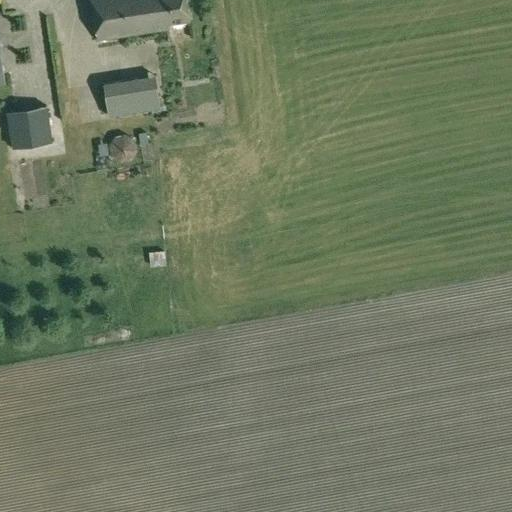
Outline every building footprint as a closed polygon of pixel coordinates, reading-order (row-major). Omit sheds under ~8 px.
[(91,0),(97,39),(168,29),(168,23),(189,19),(186,0),(91,0)] [(139,78),(103,83),(108,115),(160,107),(158,95),(142,97),(139,78)] [(21,99),(11,103),(17,119),(27,116),(21,99)] [(7,128),(19,190),(57,182),(45,121),(7,128)] [(127,158),(133,150),(132,140),(124,134),(114,136),(108,144),(109,154),(117,160),(127,158)] [(164,251),(149,252),(150,266),(165,265),(164,251)]
